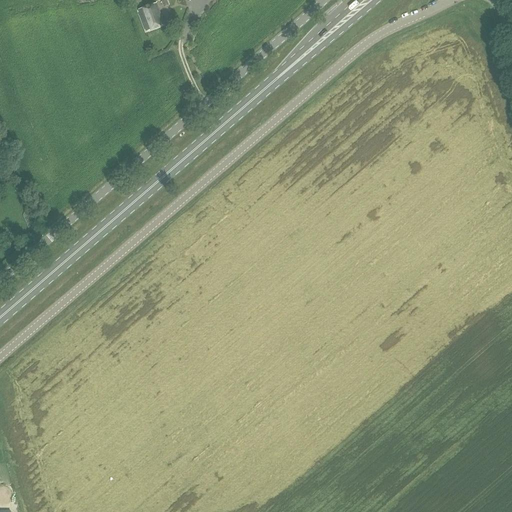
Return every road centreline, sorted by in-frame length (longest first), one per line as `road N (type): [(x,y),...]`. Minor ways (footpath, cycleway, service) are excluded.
road 1 (unclassified): [(0,357),(364,43),(451,0)]
road 2 (unclassified): [(0,281),(323,0)]
road 3 (primary): [(0,317),(249,102)]
road 4 (primary): [(249,102),(378,0)]
road 5 (primary): [(360,0),(249,102)]
